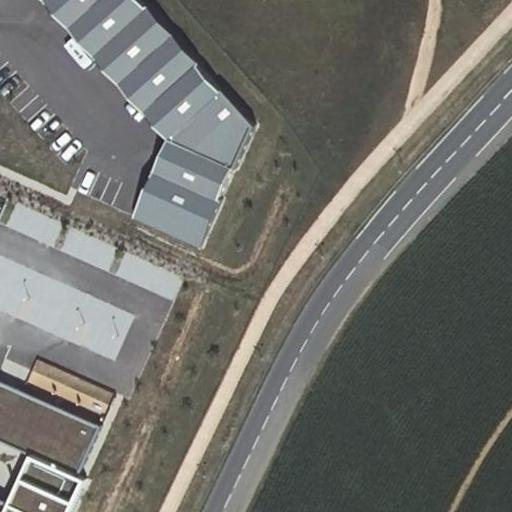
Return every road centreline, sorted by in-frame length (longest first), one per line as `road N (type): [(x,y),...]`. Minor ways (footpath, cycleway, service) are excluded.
road 1 (unclassified): [(220,511),(309,330),(362,255),(511,91)]
road 2 (unknown): [(0,19),(117,123)]
